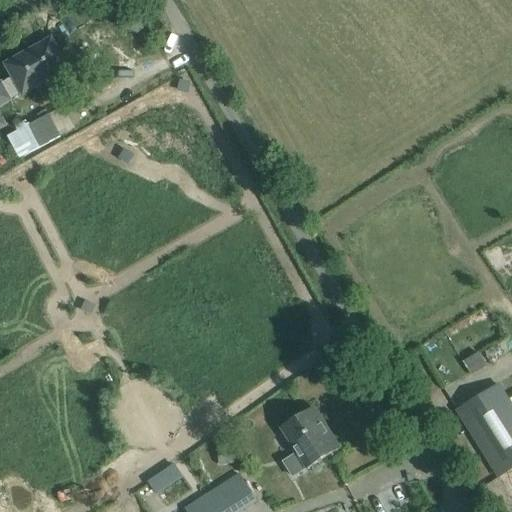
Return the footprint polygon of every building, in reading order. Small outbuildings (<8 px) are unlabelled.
[(0,71),(6,82),(0,85),(0,108),(5,105),(4,104),(15,98),(16,99),(61,74),(45,44),(0,68),(0,71)] [(20,160),(61,138),(49,115),(29,126),(27,121),(15,127),(18,132),(7,137),(20,160)] [(482,354),(465,363),(472,376),(489,366),(482,354)] [(498,385),(457,410),(499,478),(511,470),(511,407),(508,402),(498,385)] [(305,414),(281,429),(298,455),(284,463),(293,478),(307,469),(307,470),(339,449),(313,409),(305,414)] [(235,448),(218,450),(220,466),(237,464),(235,448)] [(185,511),(241,511),(257,502),(239,475),(185,510),(185,511)]
